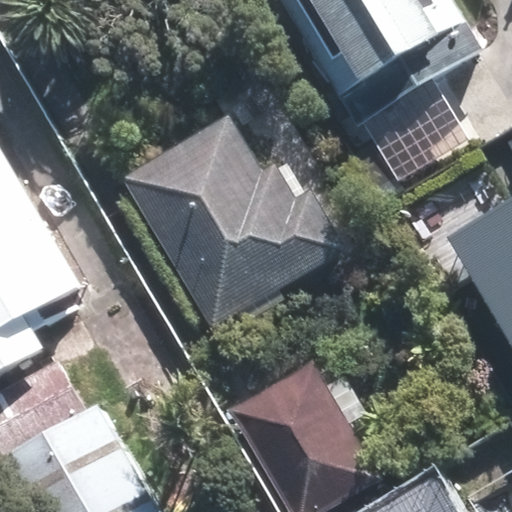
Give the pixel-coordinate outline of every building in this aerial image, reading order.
[(482,47),(454,0),(285,0),(393,187),(472,143),(433,75),(482,47)] [(238,118),(129,182),(212,323),(349,243),(319,192),(302,202),(282,168),(272,175),(238,118)] [(13,155),(0,161),(0,396),(59,363),(39,328),(95,297),(13,155)] [(511,338),(511,198),(450,237),(511,338)] [(260,303),(224,324),(256,379),(292,358),(260,303)] [(318,366),(238,412),(295,511),(326,511),(384,479),(318,366)] [(27,511),(163,511),(106,411),(91,419),(61,369),(0,403),(0,473),(5,471),(27,511)] [(459,511),(436,473),(370,511),(459,511)]
